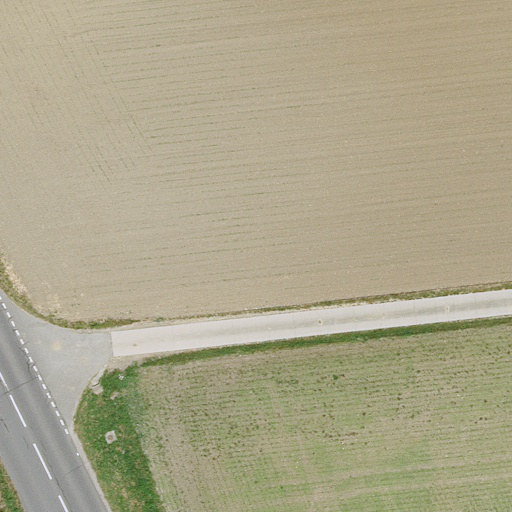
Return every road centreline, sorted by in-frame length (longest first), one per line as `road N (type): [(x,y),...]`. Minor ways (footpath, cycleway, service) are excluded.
road 1 (unclassified): [(511,301),(149,340),(4,379)]
road 2 (secondary): [(68,511),(4,379)]
